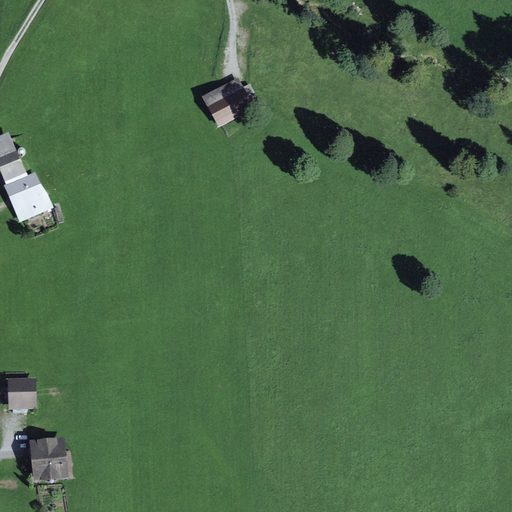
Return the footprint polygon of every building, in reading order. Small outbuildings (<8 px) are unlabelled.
[(206,99),(220,124),(250,108),(236,82),(206,99)] [(0,152),(0,162),(9,183),(24,176),(11,147),(0,152)] [(11,186),(25,219),(53,207),(47,194),(41,196),(32,177),(11,186)] [(12,383),(13,404),(33,403),(32,383),(12,383)] [(34,446),(38,479),(65,476),(61,443),(34,446)]
